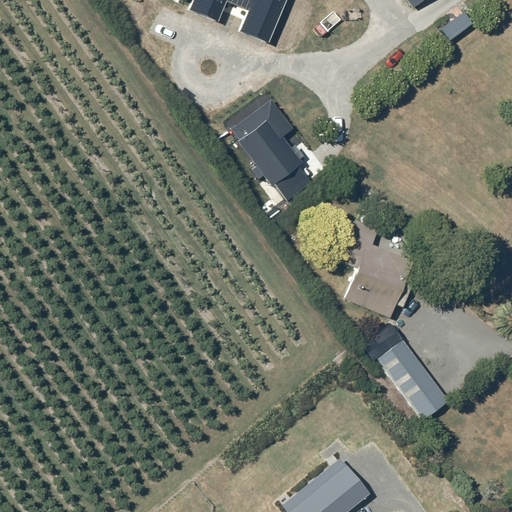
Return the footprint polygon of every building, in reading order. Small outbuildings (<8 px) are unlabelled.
[(424,0),(404,0),(412,9),(424,0)] [(229,48),(206,15),(164,44),(218,122),(247,102),(235,86),(239,84),(218,55),(229,48)] [(343,298),(390,317),(394,305),(399,307),(413,273),(424,244),(352,216),(336,256),(357,264),(343,298)] [(448,399),(389,321),(363,341),(422,419),(448,399)] [(344,511),(367,494),(339,459),(281,505),(286,511),(344,511)]
